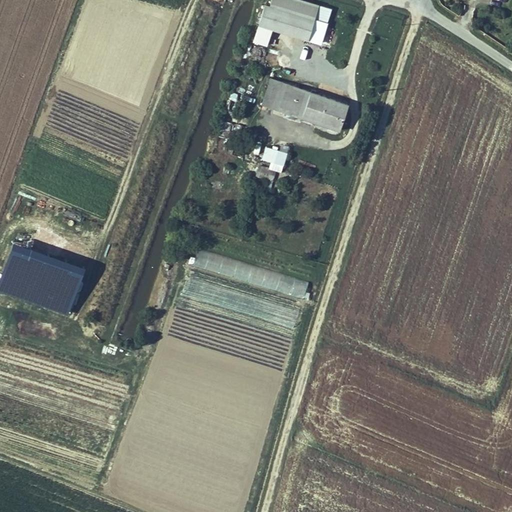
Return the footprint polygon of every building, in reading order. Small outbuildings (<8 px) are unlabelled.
[(292,38),(299,17),(274,9),(268,30),(292,38)] [(316,46),(323,26),(307,20),(299,17),(292,38),(300,41),(316,46)] [(296,117),(303,93),(285,87),(277,84),(270,109),(296,117)] [(329,100),(303,93),(296,117),(348,133),(356,106),(330,97),(329,100)] [(282,171),(288,151),(266,144),(261,159),(270,162),(268,167),(282,171)] [(303,298),(308,282),(198,248),(193,262),(272,286),(272,288),(303,298)] [(179,350),(207,352),(209,321),(171,319),(170,334),(180,335),(179,350)] [(239,338),(234,361),(263,368),(267,349),(256,347),(257,343),(239,338)]
